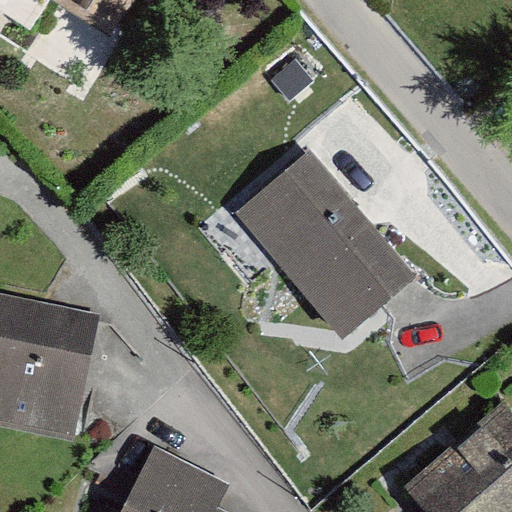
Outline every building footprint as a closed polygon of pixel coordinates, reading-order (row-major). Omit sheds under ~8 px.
[(57,0),(112,35),(135,0),(57,0)] [(429,278),(318,138),(226,210),(337,351),(429,278)] [(108,312),(0,292),(0,420),(85,436),(108,312)] [(511,511),(511,398),(505,390),(394,478),(420,511),(511,511)] [(236,478),(149,438),(114,511),(236,511),(223,506),(236,478)]
